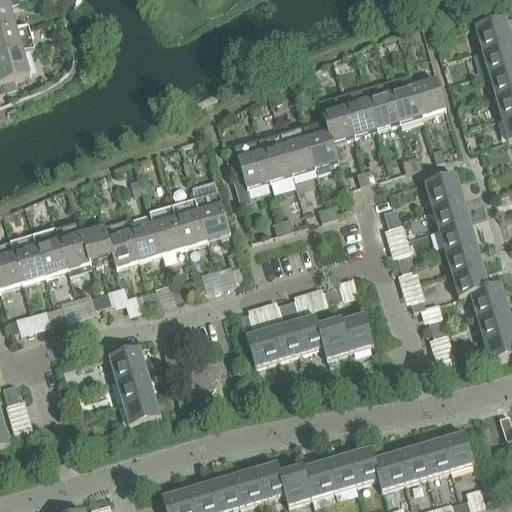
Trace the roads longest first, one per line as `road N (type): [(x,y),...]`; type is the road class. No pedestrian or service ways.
road 1 (residential): [(378,261),(29,357)]
road 2 (residential): [(121,474),(224,444),(430,409)]
road 3 (residential): [(430,409),(412,339),(397,323),(378,261)]
road 4 (residential): [(67,490),(29,357)]
